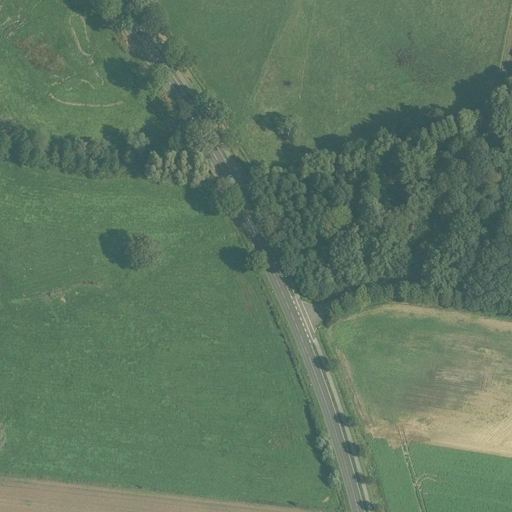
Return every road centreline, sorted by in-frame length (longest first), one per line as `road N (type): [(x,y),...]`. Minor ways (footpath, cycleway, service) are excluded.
road 1 (tertiary): [(295,322),(219,162),(105,0)]
road 2 (track): [(246,164),(373,146),(452,114),(511,77)]
road 3 (residential): [(511,308),(376,293),(295,322)]
road 4 (tertiary): [(358,511),(295,322)]
